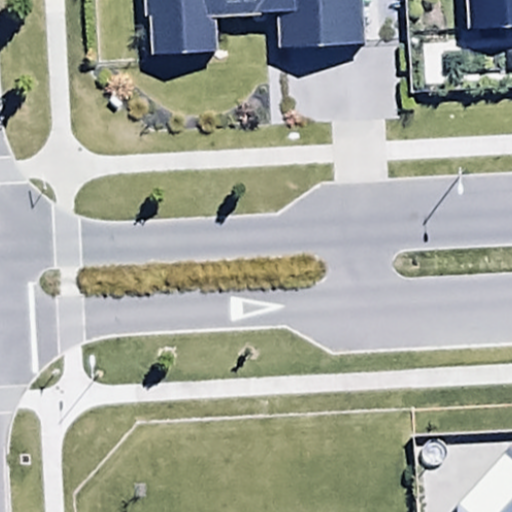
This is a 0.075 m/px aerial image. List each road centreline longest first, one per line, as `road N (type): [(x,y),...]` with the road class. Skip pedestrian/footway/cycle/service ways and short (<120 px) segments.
road 1 (residential): [(0,250),(511,223)]
road 2 (residential): [(511,296),(0,323)]
